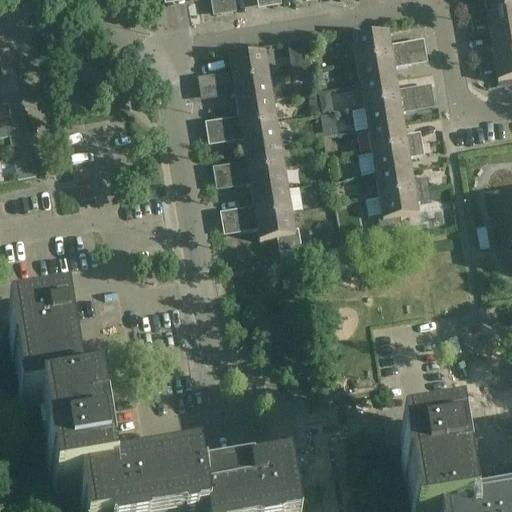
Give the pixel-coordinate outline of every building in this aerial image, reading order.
[(476,8),(468,9),(470,20),(478,19),(511,13),(511,0),(482,0),(484,6),(476,8)] [(511,13),(478,19),(470,20),(472,31),(480,30),(487,29),(489,40),(511,36),(511,13)] [(483,52),(476,54),(478,66),(485,65),(511,60),(511,36),(489,40),(491,51),(483,52)] [(352,43),(348,44),(349,48),(353,48),(356,64),(399,57),(407,56),(405,46),(397,47),(390,49),(388,37),(352,43)] [(302,46),(287,49),(292,77),(311,74),(309,63),(305,64),(303,51),(302,46)] [(314,50),(310,50),(303,51),(305,64),(309,63),(316,62),(314,50)] [(359,82),(354,83),(355,88),(360,87),(395,81),(394,71),(401,70),(409,69),(407,56),(399,57),(356,64),(359,82)] [(222,77),(215,78),(217,88),(224,87),(268,80),(264,58),(228,64),(230,75),(222,77)] [(511,60),(485,65),(478,66),(479,77),(487,75),(494,74),(496,86),(511,83),(511,60)] [(0,67),(2,76),(15,73),(13,65),(0,67)] [(15,73),(2,76),(4,84),(17,82),(15,73)] [(224,87),(217,88),(219,101),(226,99),(234,98),(236,109),(272,102),(276,102),(275,97),(271,98),(268,80),(224,87)] [(360,87),(355,88),(356,93),(361,92),(364,110),(407,103),(414,101),(413,91),(405,92),(397,94),(395,81),(360,87)] [(364,110),(351,112),(355,135),(368,133),(403,127),(401,117),(409,115),(417,114),(414,101),(407,103),(364,110)] [(230,122),(223,123),(225,134),(232,132),(275,125),(272,107),(277,107),(276,102),(272,102),(236,109),(238,120),(230,122)] [(11,118),(23,115),(22,107),(9,110),(11,118)] [(13,129),(8,130),(10,140),(28,137),(23,115),(11,118),(13,129)] [(232,132),(225,134),(227,146),(234,144),(242,143),(244,154),(279,148),(275,125),(232,132)] [(368,133),(355,135),(357,146),(369,143),(371,155),(414,147),(422,146),(420,136),(413,137),(405,139),(403,127),(368,133)] [(374,173),(370,174),(370,179),(375,178),(411,172),(409,162),(416,160),(424,159),(422,146),(414,147),(371,155),(374,173)] [(238,167),(230,168),(232,178),(240,177),(283,170),(280,153),(285,152),(284,147),(279,148),(244,154),(245,165),(238,167)] [(19,160),(32,158),(30,149),(18,152),(19,160)] [(34,166),(32,158),(19,160),(21,169),(34,166)] [(240,177),(232,178),(234,191),(242,189),(249,188),(251,199),(287,193),(292,192),(291,187),(286,188),(283,170),(240,177)] [(375,178),(370,179),(371,184),(376,183),(379,201),(422,193),(430,192),(428,181),(420,182),(412,183),(411,172),(375,178)] [(246,211),(238,212),(240,224),(248,223),(291,216),(288,198),(293,197),(292,192),(287,193),(251,199),(253,210),(246,211)] [(382,218),(378,219),(381,238),(403,235),(400,220),(418,217),(416,207),(424,205),(432,204),(430,192),(422,193),(379,201),(382,218)] [(248,223),(240,224),(242,235),(249,234),(257,233),(259,244),(277,241),(279,256),(301,252),(298,232),(294,233),(291,216),(248,223)] [(485,230),(476,232),(479,254),(489,252),(485,230)] [(65,332),(62,314),(12,322),(27,411),(44,408),(59,497),(83,493),(86,511),(295,511),(290,477),(272,480),(271,473),(246,477),(248,484),(201,491),(198,473),(109,487),(106,471),(113,470),(109,446),(102,447),(95,399),(76,402),(69,356),(76,355),(72,331),(65,332)] [(458,452),(455,435),(406,444),(416,511),(467,511),(462,477),(468,476),(464,451),(458,452)]
